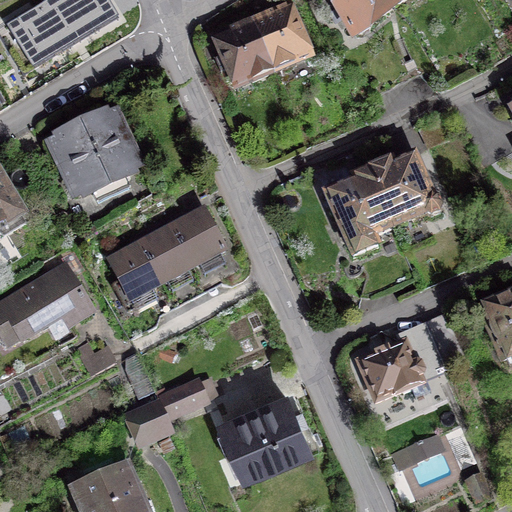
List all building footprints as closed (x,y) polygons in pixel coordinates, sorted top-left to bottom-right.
[(117,17),(107,0),(50,0),(51,1),(0,31),(0,37),(22,74),(117,17)] [(374,21),(399,6),(394,0),(317,0),(327,16),(338,9),(354,34),(363,34),(370,29),(374,21)] [(288,8),(252,23),(274,74),(311,58),(288,8)] [(237,90),(274,74),(252,23),(215,39),(237,90)] [(411,72),(398,45),(364,61),(377,88),(411,72)] [(129,148),(115,117),(73,136),(96,188),(149,164),(139,143),(129,148)] [(369,172),(394,229),(425,215),(432,218),(440,214),(443,207),(439,199),(432,197),(415,157),(395,166),(393,161),(369,172)] [(394,229),(369,172),(353,178),(355,183),(327,196),(354,258),(378,248),(374,238),(394,229)] [(0,179),(0,234),(3,240),(27,226),(0,179)] [(205,212),(173,229),(194,269),(225,252),(205,212)] [(162,285),(194,269),(173,229),(141,246),(162,285)] [(131,302),(162,285),(141,246),(110,263),(131,302)] [(402,249),(370,264),(364,288),(378,291),(381,281),(394,285),(413,276),(414,279),(415,278),(402,249)] [(0,337),(6,347),(21,338),(22,341),(63,317),(69,327),(93,313),(66,269),(1,307),(3,311),(0,312),(0,337)] [(511,296),(482,309),(505,360),(511,356),(511,296)] [(450,329),(432,337),(445,369),(447,368),(464,361),(450,329)] [(402,348),(362,365),(378,401),(400,392),(404,394),(412,390),(416,399),(432,392),(427,381),(448,372),(447,368),(445,369),(432,337),(430,332),(431,331),(431,330),(400,344),(402,348)] [(77,350),(91,377),(116,363),(108,349),(94,355),(88,344),(77,350)] [(138,355),(127,361),(126,371),(140,400),(156,393),(138,355)] [(197,386),(162,401),(169,419),(205,404),(197,386)] [(285,397),(225,423),(246,471),(306,445),(285,397)] [(162,409),(135,421),(144,441),(171,430),(162,409)] [(445,451),(437,435),(393,455),(401,472),(412,466),(442,453),(445,451)] [(492,499),(478,473),(465,480),(479,505),(492,499)] [(142,511),(125,474),(79,494),(86,511),(142,511)]
